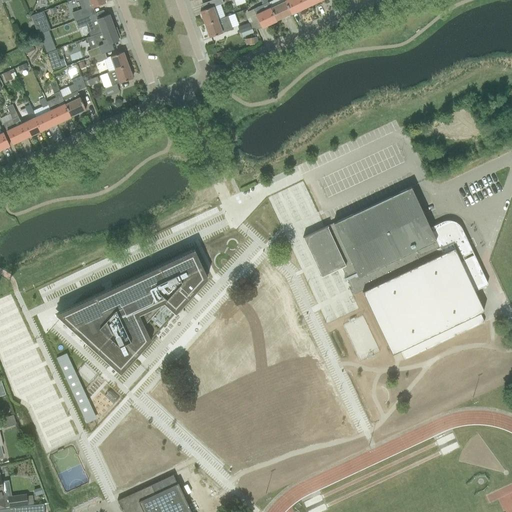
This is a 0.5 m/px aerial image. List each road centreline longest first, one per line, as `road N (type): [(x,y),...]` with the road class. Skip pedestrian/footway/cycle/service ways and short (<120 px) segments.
road 1 (residential): [(0,179),(159,104)]
road 2 (residential): [(208,81),(354,4)]
